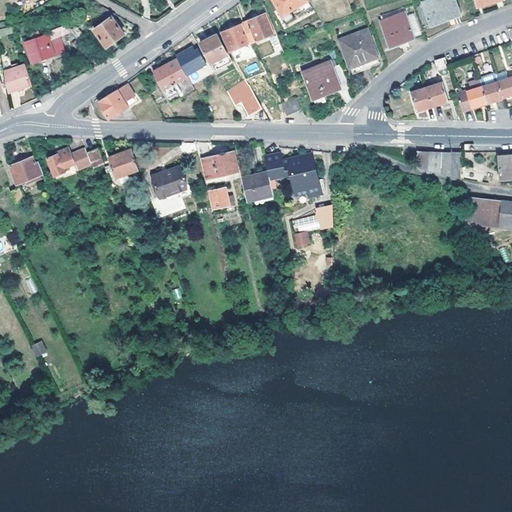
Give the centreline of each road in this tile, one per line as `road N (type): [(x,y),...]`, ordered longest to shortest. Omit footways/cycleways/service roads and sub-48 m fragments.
road 1 (tertiary): [(53,124),(357,133)]
road 2 (residential): [(53,124),(61,103),(214,0)]
road 3 (residential): [(357,133),(379,87),(432,49),(511,16)]
road 4 (tertiary): [(357,133),(511,135)]
